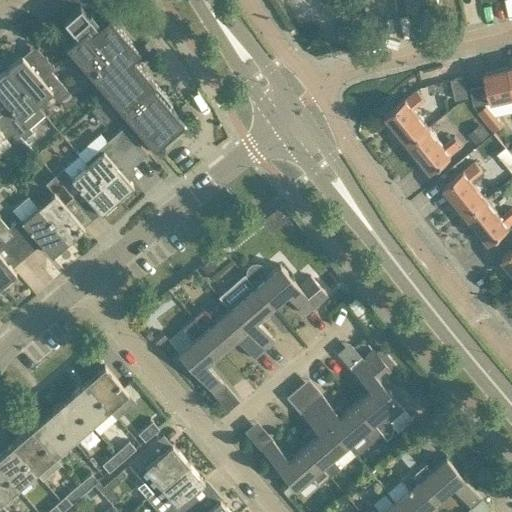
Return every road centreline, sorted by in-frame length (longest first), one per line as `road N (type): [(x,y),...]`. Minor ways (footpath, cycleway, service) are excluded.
road 1 (residential): [(511,356),(346,142),(317,87)]
road 2 (secondary): [(511,398),(352,202)]
road 3 (unclassified): [(85,286),(252,148)]
road 4 (residential): [(317,87),(367,62),(511,29)]
road 5 (residential): [(212,436),(85,286)]
road 6 (residential): [(212,436),(339,330)]
